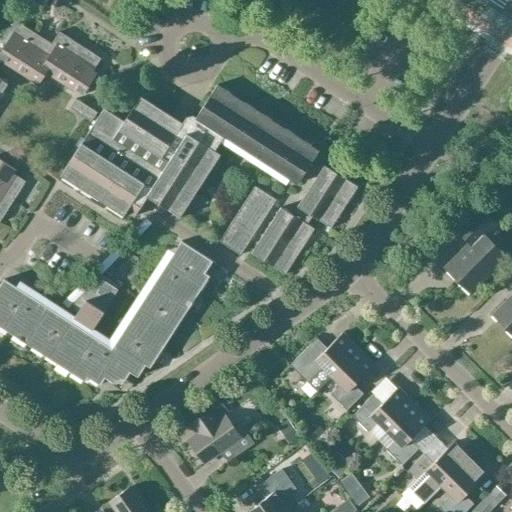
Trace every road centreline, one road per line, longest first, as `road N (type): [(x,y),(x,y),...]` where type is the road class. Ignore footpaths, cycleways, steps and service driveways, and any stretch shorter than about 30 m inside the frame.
road 1 (residential): [(511,11),(359,271)]
road 2 (residential): [(359,271),(140,428)]
road 3 (residential): [(511,426),(359,271)]
